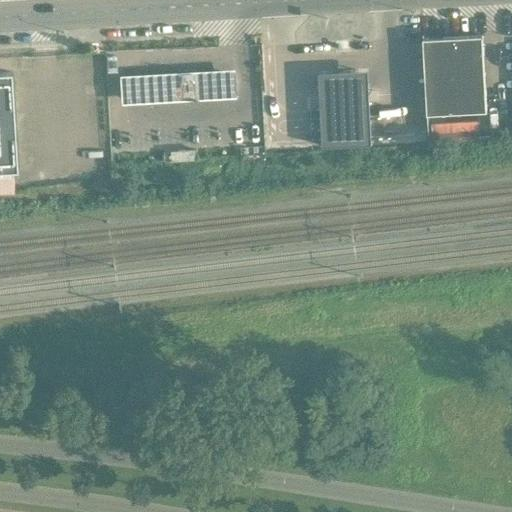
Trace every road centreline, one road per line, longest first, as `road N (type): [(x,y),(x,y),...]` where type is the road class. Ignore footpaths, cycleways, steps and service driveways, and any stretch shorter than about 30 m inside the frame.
road 1 (secondary): [(476,511),(88,450),(0,446)]
road 2 (tertiary): [(325,0),(0,19)]
